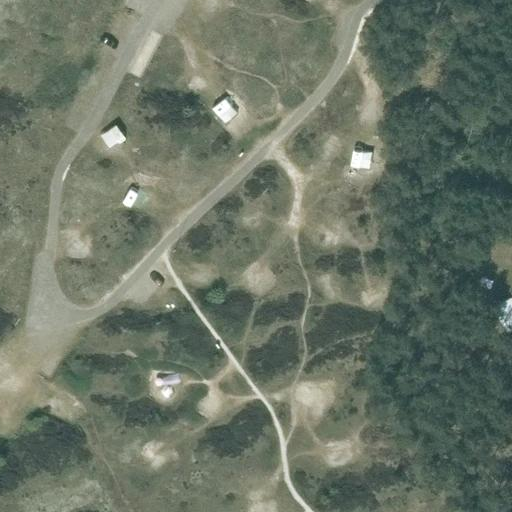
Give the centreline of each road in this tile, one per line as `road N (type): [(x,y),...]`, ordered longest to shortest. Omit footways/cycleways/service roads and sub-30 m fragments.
road 1 (track): [(264,263),(293,222),(299,186),(269,145)]
road 2 (track): [(293,222),(333,228),(361,249),(368,295)]
